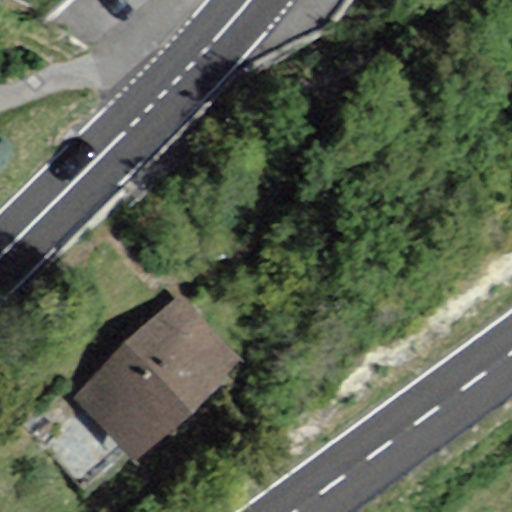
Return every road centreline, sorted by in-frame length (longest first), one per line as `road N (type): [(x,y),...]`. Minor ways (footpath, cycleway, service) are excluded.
road 1 (secondary): [(246,0),(170,89),(0,258)]
road 2 (secondary): [(295,511),(511,353)]
